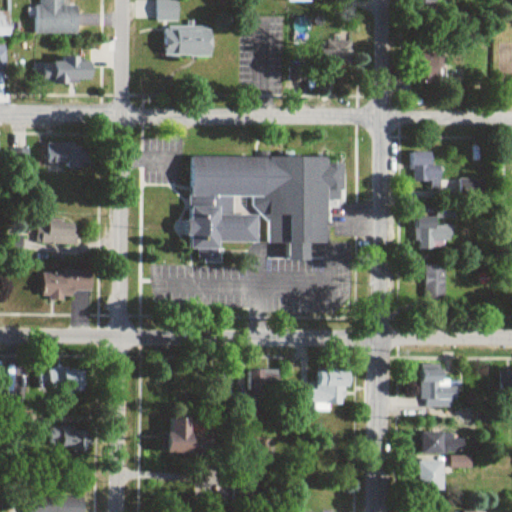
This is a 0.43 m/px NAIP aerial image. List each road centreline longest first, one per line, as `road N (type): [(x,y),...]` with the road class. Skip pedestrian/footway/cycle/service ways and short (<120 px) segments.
road 1 (residential): [(374,511),(379,0)]
road 2 (residential): [(119,511),(122,0)]
road 3 (residential): [(511,117),(0,114)]
road 4 (residential): [(511,338),(0,336)]
